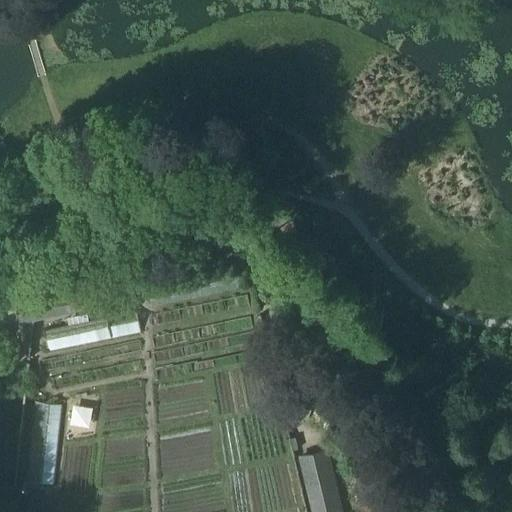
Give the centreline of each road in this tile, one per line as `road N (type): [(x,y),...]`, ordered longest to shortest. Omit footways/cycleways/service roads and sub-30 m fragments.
road 1 (track): [(282,314),(353,343),(407,420),(486,487),(503,511)]
road 2 (track): [(242,190),(276,225),(283,253),(278,296),(305,409)]
road 3 (track): [(72,135),(115,213),(242,190)]
road 4 (track): [(0,239),(115,213),(123,216),(137,274)]
